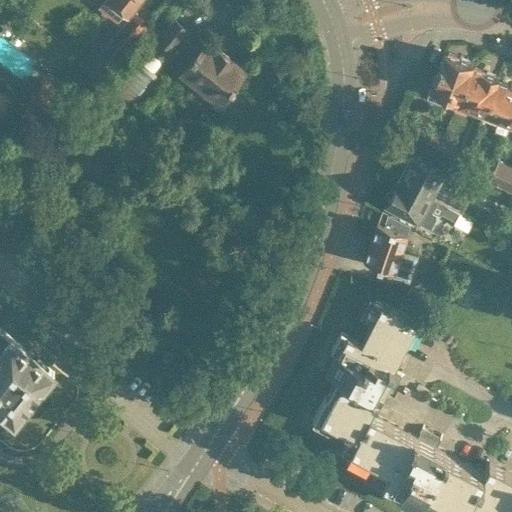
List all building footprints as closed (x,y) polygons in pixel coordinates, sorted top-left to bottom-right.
[(105,0),(103,4),(118,16),(126,6),(127,7),(131,0),(105,0)] [(147,19),(134,9),(109,40),(122,51),(147,19)] [(173,18),(139,61),(151,71),(167,52),(181,64),(179,67),(180,68),(180,69),(219,101),(220,100),(223,102),(227,102),(235,92),(234,88),(231,86),(244,68),(206,39),(204,42),(173,18)] [(434,73),(430,83),(431,84),(430,88),(444,93),(441,102),(455,107),(456,104),(471,64),(458,58),(458,57),(448,53),(447,54),(444,53),(436,73),(434,73)] [(472,64),(471,64),(456,104),(484,114),(496,82),(498,78),(484,72),(485,71),(474,67),(473,68),(471,67),(472,64)] [(26,101),(59,127),(77,104),(45,77),(26,101)] [(511,87),(496,82),(484,114),(508,124),(511,114),(511,87)] [(65,155),(122,201),(143,174),(86,128),(84,131),(71,121),(53,142),(67,153),(65,155)] [(434,153),(440,140),(430,135),(424,148),(434,153)] [(448,144),(440,140),(434,153),(442,157),(448,144)] [(398,177),(397,180),(459,213),(461,214),(461,212),(449,206),(460,185),(463,186),(464,183),(443,172),(428,164),(410,155),(403,168),(400,169),(397,174),(398,177)] [(493,166),(494,162),(485,158),(477,175),(486,179),(493,166)] [(493,166),(486,179),(495,184),(511,191),(511,165),(498,159),(496,163),(494,162),(493,166)] [(385,202),(384,204),(403,214),(430,228),(437,216),(441,215),(454,222),(459,213),(397,180),(390,191),(387,193),(384,199),(385,202)] [(376,223),(363,260),(393,270),(391,274),(407,279),(416,253),(401,248),(409,225),(408,224),(395,217),(380,209),(376,223)] [(340,378),(320,416),(355,435),(368,410),(369,411),(382,387),(392,392),(393,392),(390,390),(399,373),(403,375),(403,374),(392,368),(417,320),(381,301),(375,298),(364,318),(370,321),(360,340),(346,333),(326,370),(340,378)] [(0,329),(0,416),(6,421),(10,419),(14,422),(25,410),(31,414),(39,414),(51,399),(49,391),(44,386),(54,373),(0,329)] [(368,410),(355,435),(349,447),(388,468),(381,482),(418,502),(425,488),(464,508),(470,497),(484,471),(482,470),(435,446),(441,434),(440,434),(438,437),(421,428),(423,425),(422,424),(416,436),(369,411),(368,410)] [(482,470),(484,471),(470,497),(497,511),(511,511),(511,473),(487,461),(482,470)]
